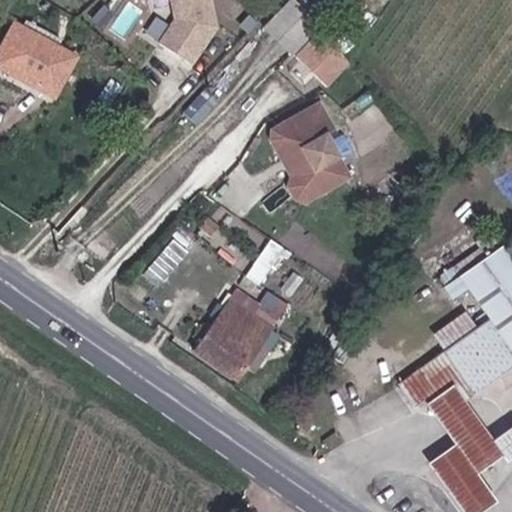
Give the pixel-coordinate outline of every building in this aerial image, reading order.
[(181,0),(185,12),(168,37),(199,57),(223,21),(219,0),(181,0)] [(302,4),(275,32),(340,92),(361,68),(329,30),(302,4)] [(62,95),(81,59),(22,27),(3,62),(62,95)] [(321,100),(286,122),(304,147),(309,144),(324,166),(309,176),(321,195),(356,172),(331,131),(337,125),(321,100)] [(317,198),(321,195),(309,176),(324,166),(309,144),(304,147),(286,122),(276,127),(275,136),(300,174),(296,184),(304,198),(317,198)] [(511,242),(507,236),(499,240),(468,262),(499,308),(504,315),(484,330),(413,379),(427,399),(433,395),(438,392),(455,396),(461,404),(474,395),(511,368),(511,242)] [(259,281),(284,247),(273,238),(247,272),(259,281)] [(252,375),(284,328),(236,297),(222,318),(205,344),(252,375)] [(504,315),(499,308),(479,323),(484,330),(504,315)] [(511,450),(511,448),(474,395),(461,404),(455,396),(438,392),(433,395),(466,441),(439,461),(476,511),(487,511),(507,497),(488,469),(511,450)]
